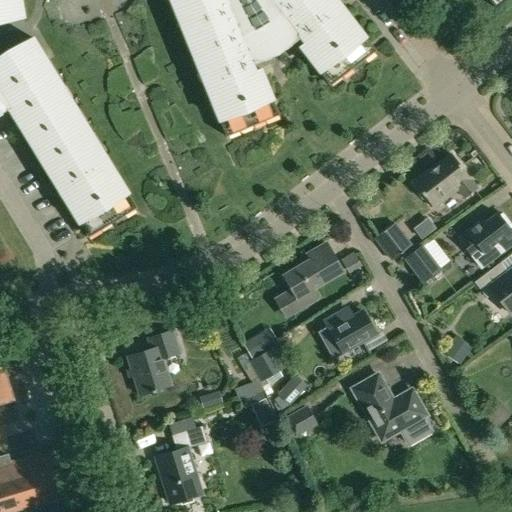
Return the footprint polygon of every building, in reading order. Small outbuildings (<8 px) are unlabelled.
[(0,0),(0,20),(23,16),(20,0),(18,0),(19,0),(18,0),(0,0)] [(169,0),(225,137),(279,115),(260,69),(255,71),(252,64),(278,54),(299,37),(303,43),(299,46),(330,86),(375,51),(336,0),(169,0)] [(490,0),(497,8),(507,0),(490,0)] [(0,114),(1,114),(10,108),(63,194),(61,195),(87,238),(136,208),(32,38),(0,58),(0,114)] [(451,155),(413,184),(432,209),(444,199),(442,196),(457,185),(459,187),(456,189),(464,199),(477,189),(451,155)] [(469,234),(460,241),(482,269),(511,245),(511,233),(509,229),(511,226),(511,225),(502,214),(499,216),(497,214),(485,224),(482,220),(467,231),(469,234)] [(375,238),(392,260),(410,247),(411,246),(394,223),(375,238)] [(404,259),(423,284),(441,269),(440,267),(449,260),(440,249),(442,248),(435,238),(423,246),(422,244),(404,259)] [(291,289),(276,298),(286,316),(316,298),(311,289),(325,281),(320,272),(335,263),(328,251),(313,260),(312,260),(284,277),(291,289)] [(361,265),(353,252),(340,259),(349,273),(361,265)] [(501,263),(475,283),(487,299),(494,293),(509,314),(511,312),(511,268),(507,272),(501,263)] [(327,327),(318,333),(332,358),(376,334),(362,311),(353,316),(349,308),(324,322),(327,327)] [(147,338),(151,349),(159,347),(162,358),(179,353),(172,331),(147,338)] [(254,359),(266,352),(257,337),(245,344),(254,359)] [(445,354),(458,364),(467,352),(453,342),(445,354)] [(159,347),(151,349),(128,356),(139,395),(170,386),(162,358),(159,347)] [(249,362),(249,363),(260,382),(266,379),(284,368),(272,348),(266,352),(254,359),(249,362)] [(0,511),(3,511),(74,491),(61,448),(0,467),(0,403),(12,400),(1,363),(0,362),(0,511)] [(380,371),(350,388),(382,444),(430,416),(412,386),(394,396),(380,371)] [(269,384),(266,379),(260,382),(267,395),(273,391),(269,384)] [(213,393),(204,396),(207,406),(216,403),(213,393)] [(510,415),(497,401),(481,417),(495,430),(510,415)] [(82,434),(72,404),(64,406),(73,437),(82,435),(82,434)] [(256,412),(262,427),(277,421),(270,406),(256,412)] [(294,430),(312,419),(304,406),(286,416),(294,430)] [(4,418),(11,438),(32,431),(26,411),(4,418)] [(177,452),(156,458),(169,503),(202,494),(188,448),(207,442),(202,426),(172,435),(177,452)]
